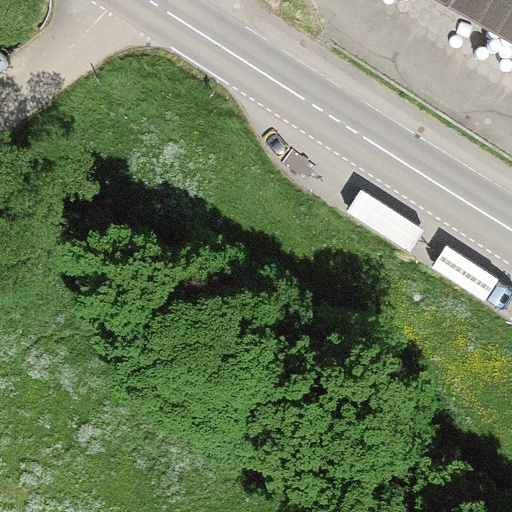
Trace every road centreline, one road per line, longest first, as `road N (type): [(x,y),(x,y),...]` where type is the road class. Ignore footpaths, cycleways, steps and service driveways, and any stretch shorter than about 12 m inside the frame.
road 1 (motorway): [(0,63),(511,273)]
road 2 (motorway): [(511,174),(102,0)]
road 3 (secondary): [(511,224),(144,0)]
road 4 (track): [(145,0),(0,118)]
